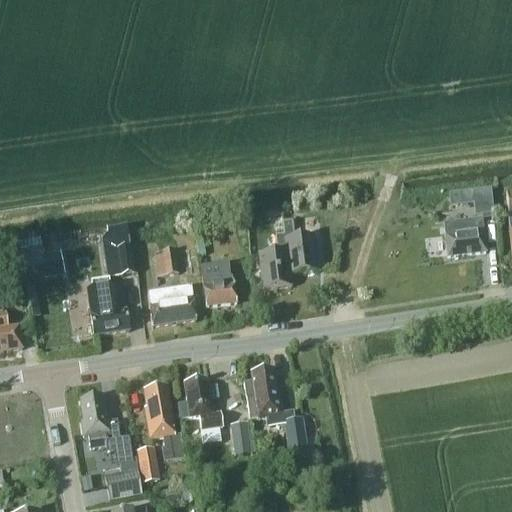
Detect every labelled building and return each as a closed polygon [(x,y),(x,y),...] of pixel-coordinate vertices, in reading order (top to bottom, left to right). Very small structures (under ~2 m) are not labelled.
[(491,188),(460,192),(462,205),(474,203),(475,215),(494,213),(491,188)] [(342,234),(341,214),(320,215),(322,235),(342,234)] [(283,237),(281,225),(280,218),(272,219),(276,255),(257,257),(262,293),(290,289),(289,277),(284,238),(283,237)] [(291,224),(281,225),(283,237),(284,238),(289,277),(316,274),(312,238),(293,241),(291,224)] [(100,243),(106,280),(133,276),(126,227),(105,230),(107,242),(100,243)] [(485,255),(482,227),(443,232),(447,260),(485,255)] [(178,277),(174,254),(173,243),(171,233),(151,236),(132,239),(133,247),(152,244),(154,257),(156,269),(155,270),(155,273),(156,280),(178,277)] [(205,256),(203,239),(194,240),(196,258),(205,256)] [(24,286),(64,277),(59,254),(19,263),(24,286)] [(10,288),(22,286),(18,260),(0,262),(0,273),(7,272),(10,288)] [(229,279),(228,267),(200,271),(205,310),(235,306),(232,279),(229,279)] [(85,294),(93,339),(128,334),(125,312),(117,313),(113,289),(85,294)] [(190,289),(180,290),(146,295),(152,330),(195,323),(190,289)] [(1,315),(0,308),(0,307),(0,355),(21,352),(17,329),(7,331),(4,315),(1,315)] [(251,384),(243,386),(248,421),(257,420),(257,422),(282,418),(278,392),(276,392),(273,372),(250,376),(251,384)] [(212,417),(206,383),(183,387),(186,406),(178,408),(180,423),(198,420),(200,433),(222,430),(220,416),(212,417)] [(172,463),(184,461),(180,436),(173,437),(166,389),(143,393),(146,411),(144,411),(149,442),(161,440),(163,450),(170,449),(172,463)] [(103,399),(79,403),(82,425),(80,425),(82,440),(87,439),(89,452),(106,449),(106,450),(106,454),(106,455),(107,457),(113,457),(115,471),(131,468),(127,442),(118,444),(115,426),(107,428),(107,427),(107,426),(106,419),(103,399)] [(307,462),(301,421),(282,424),(288,465),(307,462)] [(251,456),(246,425),(230,428),(235,459),(251,456)] [(158,483),(153,451),(136,453),(141,486),(158,483)] [(141,497),(136,472),(103,478),(108,504),(141,497)]
